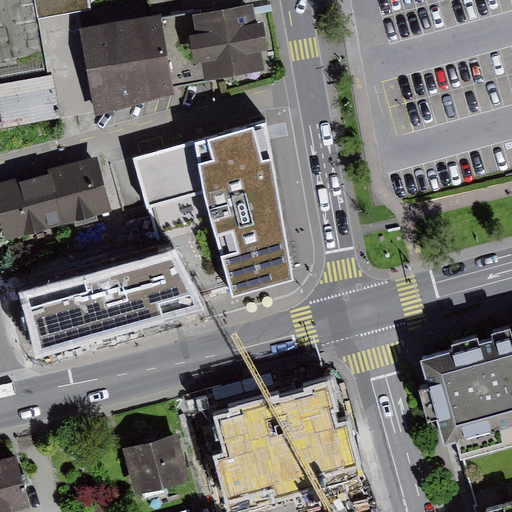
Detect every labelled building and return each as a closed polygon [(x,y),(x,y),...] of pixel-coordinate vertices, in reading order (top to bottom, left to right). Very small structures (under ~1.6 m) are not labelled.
[(0,0),(0,128),(96,112),(97,119),(176,98),(174,90),(205,85),(202,67),(192,69),(187,39),(196,37),(193,18),(214,15),(213,9),(84,31),(80,13),(91,10),(89,0),(0,0)] [(265,75),(262,55),(268,54),(262,23),(254,24),(252,8),(214,15),(193,18),(196,37),(187,39),(192,69),(202,67),(205,85),(265,75)] [(232,303),(294,284),(266,128),(132,160),(142,195),(157,254),(177,248),(199,297),(229,289),(232,303)] [(97,160),(49,173),(64,226),(112,213),(97,160)] [(49,173),(0,186),(0,218),(6,241),(64,226),(49,173)] [(157,254),(22,293),(39,355),(205,309),(199,297),(177,248),(157,254)] [(511,335),(422,361),(450,464),(511,446),(511,335)] [(231,415),(217,418),(227,455),(216,458),(229,511),(362,476),(348,424),(339,426),(336,413),(343,411),(334,377),(302,385),(304,391),(277,398),(276,393),(229,405),(231,415)] [(177,439),(123,454),(135,498),(189,484),(177,439)] [(0,462),(0,511),(17,511),(23,511),(10,460),(0,462)]
